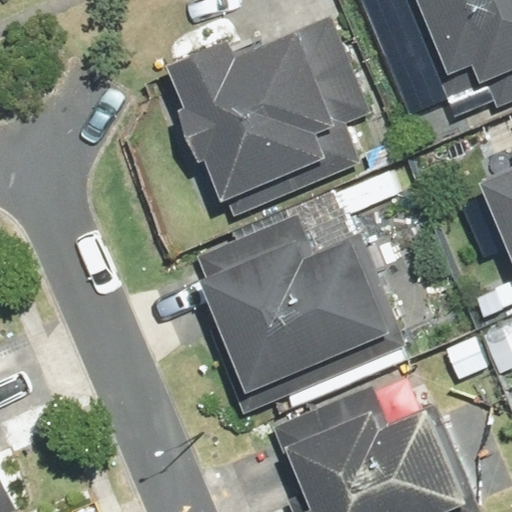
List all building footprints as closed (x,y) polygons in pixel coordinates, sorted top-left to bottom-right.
[(511,0),(418,0),(460,99),(485,89),(498,120),(511,114),(511,0)] [(329,27),(176,91),(233,227),(386,163),(329,27)] [(511,178),(492,187),(511,235),(511,178)] [(194,272),(251,407),(411,341),(365,231),(321,249),(310,223),(194,272)] [(511,331),(501,336),(511,361),(511,331)] [(275,440),(304,511),(481,511),(441,415),(405,431),(389,393),(275,440)]
